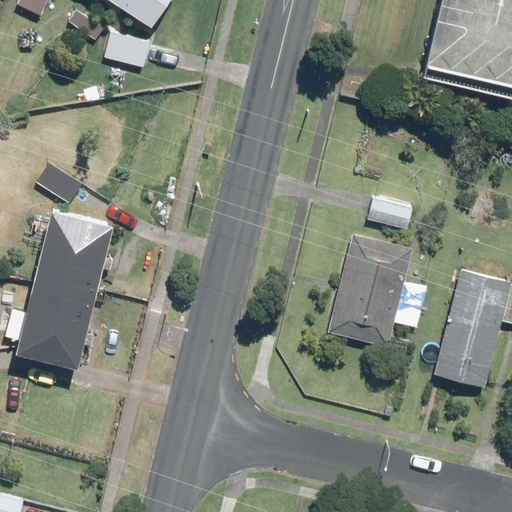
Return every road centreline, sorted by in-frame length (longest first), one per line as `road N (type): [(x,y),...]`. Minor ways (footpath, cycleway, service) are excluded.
road 1 (tertiary): [(182,422),(287,0)]
road 2 (residential): [(511,503),(182,422)]
